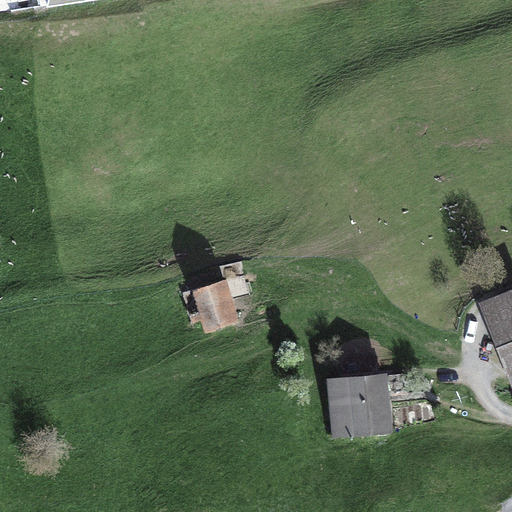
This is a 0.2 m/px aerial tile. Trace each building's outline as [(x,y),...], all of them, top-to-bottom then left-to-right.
[(0,0),(0,12),(44,8),(41,0),(0,0)] [(41,0),(44,8),(100,0),(41,0)] [(205,317),(209,329),(238,320),(225,279),(183,292),(192,320),(205,317)] [(511,303),(488,313),(511,372),(511,303)] [(331,381),(336,435),(389,430),(386,401),(409,399),(406,374),(331,381)]
